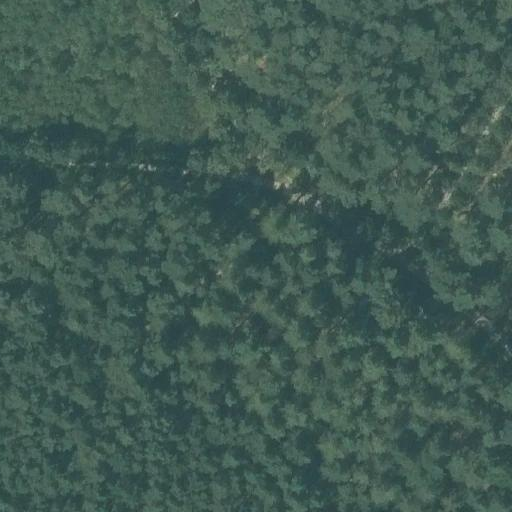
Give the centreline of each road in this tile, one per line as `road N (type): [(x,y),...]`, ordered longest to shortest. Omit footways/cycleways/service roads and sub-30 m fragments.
road 1 (track): [(403,251),(334,208),(240,166),(0,146)]
road 2 (track): [(511,79),(403,251)]
road 3 (track): [(181,0),(255,141),(240,166)]
road 4 (track): [(511,356),(403,251)]
